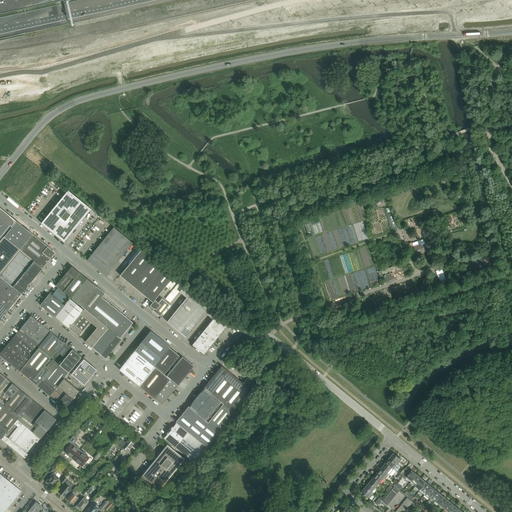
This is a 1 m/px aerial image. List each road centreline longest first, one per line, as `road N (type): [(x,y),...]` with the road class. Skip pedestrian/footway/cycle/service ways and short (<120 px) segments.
road 1 (tertiary): [(511,31),(302,49),(83,99),(48,117),(0,174)]
road 2 (unclassified): [(390,435),(269,336)]
road 3 (unclassified): [(206,363),(165,416),(107,369)]
road 4 (residential): [(483,511),(390,435)]
